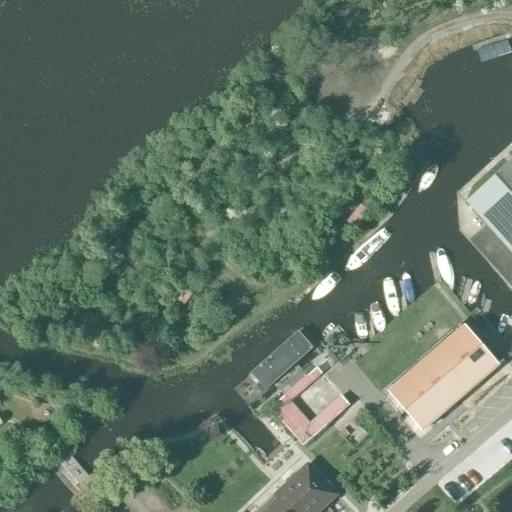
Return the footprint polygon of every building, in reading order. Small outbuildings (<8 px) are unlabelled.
[(511,161),(466,203),(511,254),(511,161)] [(464,327),(388,393),(423,433),(499,368),(464,327)] [(302,328),(234,390),(249,407),(319,346),(302,328)] [(270,406),(303,444),(351,403),(342,393),(310,422),(290,400),(323,371),(318,365),(270,406)] [(307,465),(280,491),(274,497),(278,501),(265,511),(319,511),(336,496),(307,465)]
